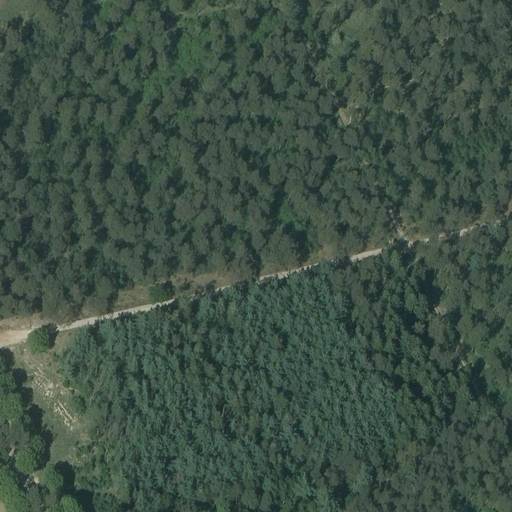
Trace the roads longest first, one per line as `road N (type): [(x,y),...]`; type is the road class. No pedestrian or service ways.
road 1 (track): [(0,341),(511,222)]
road 2 (track): [(511,460),(349,139)]
road 3 (track): [(349,139),(293,19)]
